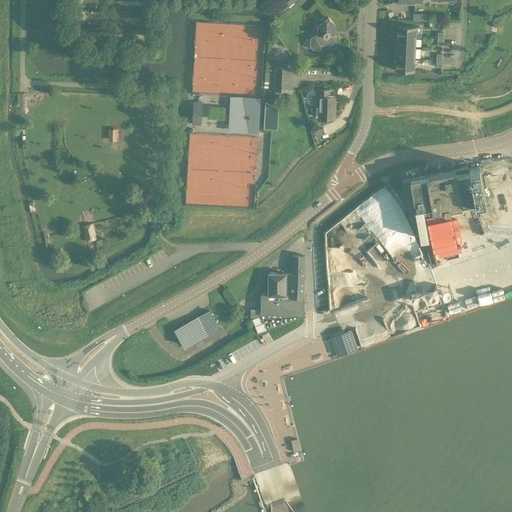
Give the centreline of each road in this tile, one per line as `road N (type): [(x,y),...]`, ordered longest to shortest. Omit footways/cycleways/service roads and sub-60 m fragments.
road 1 (tertiary): [(108,341),(251,258),(348,184)]
road 2 (unclassified): [(348,184),(344,173),(366,110),(370,0)]
road 3 (tertiary): [(348,184),(394,156),(511,136)]
road 4 (tertiary): [(14,511),(61,388)]
